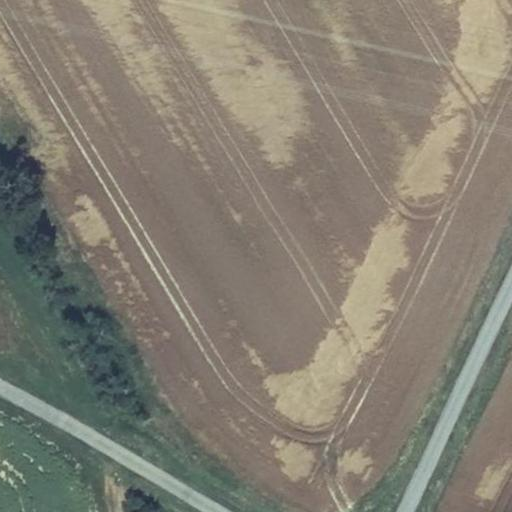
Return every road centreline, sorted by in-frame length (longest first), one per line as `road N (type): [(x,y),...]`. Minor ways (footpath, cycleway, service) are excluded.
road 1 (unclassified): [(216,511),(0,386)]
road 2 (unclassified): [(511,286),(404,511)]
